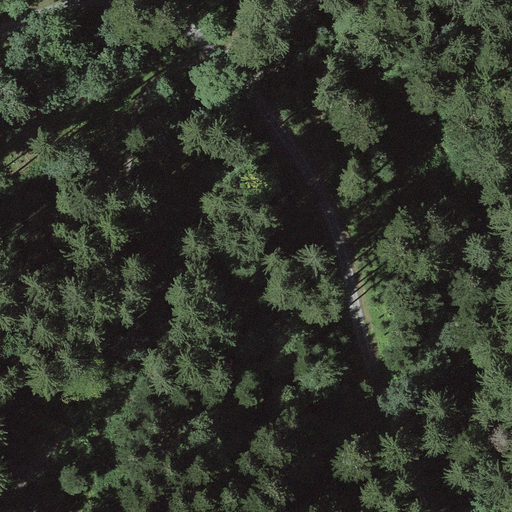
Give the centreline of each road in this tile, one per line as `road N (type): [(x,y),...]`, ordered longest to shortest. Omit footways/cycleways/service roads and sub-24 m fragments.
road 1 (track): [(433,511),(324,202),(265,111),(183,14),(147,1),(86,3),(0,35)]
road 2 (track): [(122,112),(107,298),(88,371),(2,511)]
road 3 (track): [(225,63),(154,75),(122,112)]
